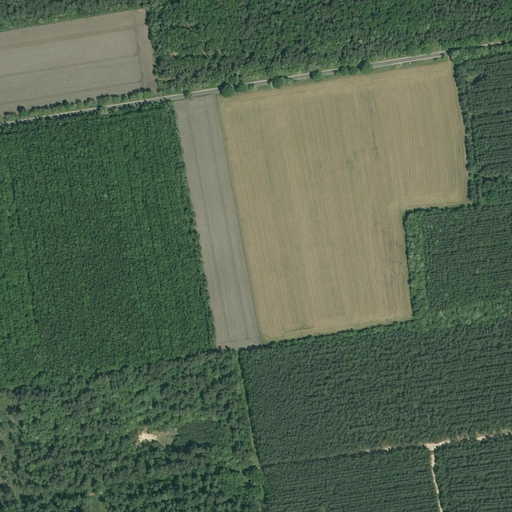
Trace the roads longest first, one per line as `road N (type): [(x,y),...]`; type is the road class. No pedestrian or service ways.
road 1 (residential): [(0,125),(511,42)]
road 2 (track): [(511,434),(260,465)]
